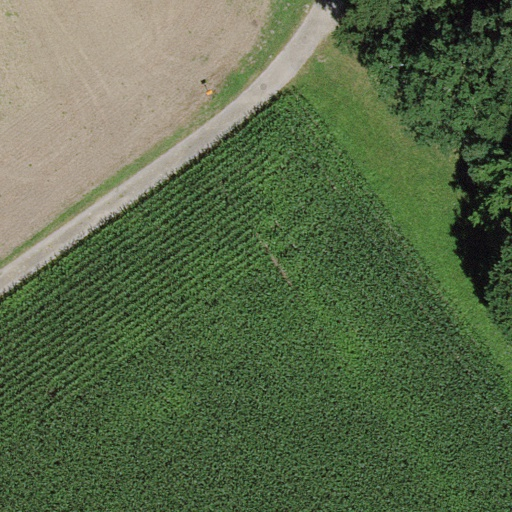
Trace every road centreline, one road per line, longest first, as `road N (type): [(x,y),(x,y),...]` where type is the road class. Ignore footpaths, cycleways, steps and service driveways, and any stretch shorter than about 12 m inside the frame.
road 1 (track): [(0,284),(223,123),(345,0)]
road 2 (track): [(343,5),(511,210)]
